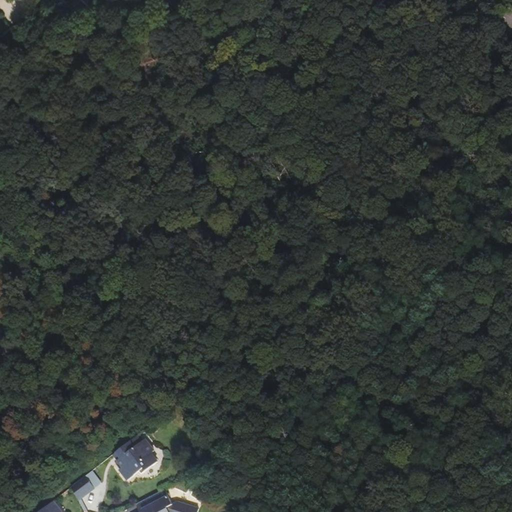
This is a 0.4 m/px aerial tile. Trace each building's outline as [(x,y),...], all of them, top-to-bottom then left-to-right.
[(134,439),(117,452),(122,458),(118,461),(123,467),(120,470),(128,480),(140,472),(142,474),(158,462),(151,453),(154,451),(144,440),(141,442),(139,444),(134,439)] [(118,461),(122,458),(117,452),(113,455),(118,461)] [(85,477),(83,479),(92,491),(94,489),(85,477)] [(83,479),(72,487),(79,501),(92,491),(83,479)] [(165,489),(136,504),(140,511),(143,510),(144,511),(198,511),(199,509),(177,502),(173,504),(165,489)] [(62,511),(54,501),(40,511),(62,511)]
